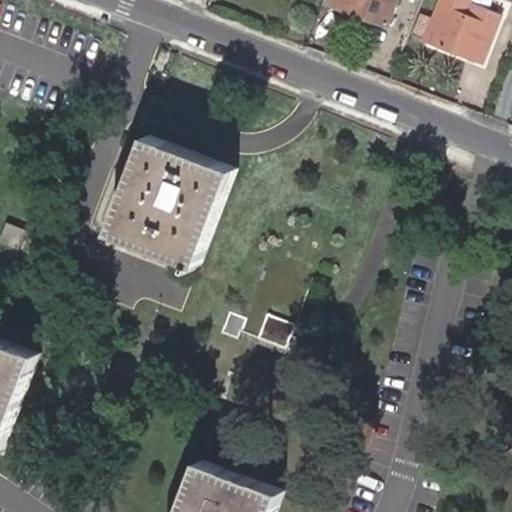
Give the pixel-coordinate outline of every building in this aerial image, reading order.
[(325,0),(386,21),(393,0),(325,0)] [(467,12),(473,15),(481,17),(485,6),(477,3),(471,0),(467,12)] [(417,6),(407,30),(481,57),(499,11),(485,6),(481,17),(473,15),(439,3),(437,11),(417,6)] [(100,230),(200,269),(237,175),(137,136),(100,230)] [(290,342),(318,266),(273,248),(244,323),(248,325),(252,315),(259,318),(255,327),(290,342)] [(130,256),(121,283),(182,304),(191,277),(130,256)] [(0,337),(0,422),(29,349),(0,337)] [(340,411),(322,460),(357,473),(375,423),(340,411)] [(265,511),(281,471),(199,440),(170,511),(265,511)]
